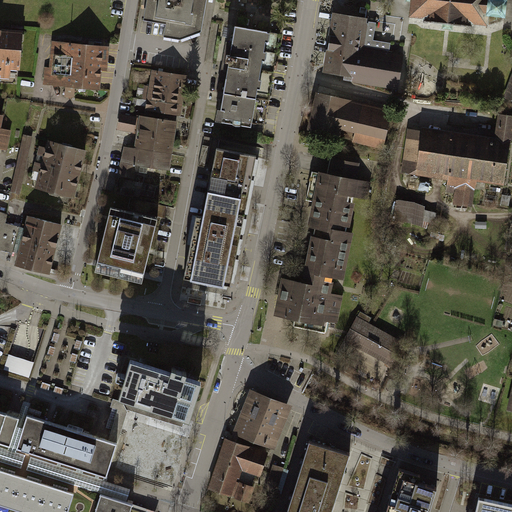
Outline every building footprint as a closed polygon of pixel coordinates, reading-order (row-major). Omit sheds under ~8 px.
[(163,0),(160,19),(197,26),(202,0),(163,0)] [(272,18),(273,8),(260,7),(260,0),(246,0),(247,9),(258,10),(258,17),(272,18)] [(411,0),(410,16),(425,18),(424,22),(471,27),(471,23),(486,25),(488,14),(504,16),(505,0),(411,0)] [(324,72),(354,76),(353,81),(398,88),(403,56),(386,53),(387,50),(364,47),(368,24),(365,23),(366,18),(334,13),(324,72)] [(0,30),(0,72),(17,74),(20,32),(0,30)] [(276,36),(239,30),(222,122),(259,129),(276,36)] [(88,45),(55,42),(53,68),(46,67),(44,82),(98,88),(102,47),(101,47),(102,42),(89,41),(88,45)] [(145,71),(139,107),(181,114),(187,77),(145,71)] [(363,103),(318,92),(309,129),(383,147),(390,117),(362,111),(363,103)] [(492,135),(422,125),(421,130),(409,129),(404,162),(410,163),(408,172),(447,178),(445,192),(453,193),(451,206),(475,210),(478,184),(507,188),(511,154),(511,113),(495,111),(492,135)] [(132,168),(169,173),(176,123),(139,118),(132,168)] [(24,134),(11,191),(21,194),(34,136),(24,134)] [(75,203),(90,151),(49,140),(35,192),(75,203)] [(255,154),(217,146),(203,217),(195,215),(183,278),(229,287),(255,154)] [(327,177),(315,175),(311,203),(318,204),(304,284),(285,281),(279,320),(295,322),(294,330),(327,335),(329,324),(335,325),(340,297),(332,296),(335,281),(344,283),(358,201),(369,203),(373,181),(356,179),(359,162),(330,157),(327,177)] [(427,208),(398,203),(393,228),(423,233),(427,208)] [(95,270),(142,282),(158,218),(110,206),(95,270)] [(0,211),(0,249),(18,254),(25,227),(6,223),(7,214),(0,211)] [(63,224),(28,215),(25,227),(18,254),(15,264),(50,273),(63,224)] [(370,323),(356,316),(341,345),(393,373),(408,344),(370,323)] [(207,382),(131,359),(119,396),(121,397),(187,417),(195,419),(207,382)] [(289,406),(249,390),(233,432),(272,447),(289,406)] [(121,400),(112,397),(110,403),(109,407),(118,409),(109,439),(116,441),(127,408),(183,427),(187,417),(121,397),(121,400)] [(9,449),(0,446),(0,460),(103,494),(126,502),(131,488),(96,477),(32,457),(27,455),(24,454),(15,452),(23,428),(28,414),(30,407),(26,405),(23,404),(19,417),(10,445),(9,449)] [(0,442),(10,445),(19,417),(0,411),(0,442)] [(109,439),(28,414),(23,428),(27,429),(21,449),(25,451),(24,454),(27,455),(32,457),(96,477),(98,472),(106,475),(116,441),(109,439)] [(267,452),(224,437),(207,488),(231,497),(237,481),(241,469),(259,475),(267,452)] [(330,511),(348,454),(307,442),(298,473),(288,505),(285,511),(330,511)] [(0,511),(151,511),(152,510),(134,504),(126,502),(103,494),(0,460),(0,511)] [(289,469),(273,464),(265,490),(281,495),(289,469)] [(428,511),(437,485),(417,479),(420,472),(399,466),(384,511),(428,511)] [(255,487),(237,481),(231,497),(249,503),(255,487)] [(511,511),(511,504),(479,497),(475,511),(511,511)]
